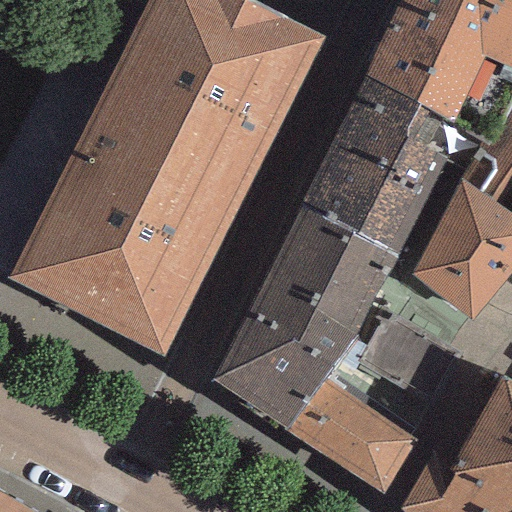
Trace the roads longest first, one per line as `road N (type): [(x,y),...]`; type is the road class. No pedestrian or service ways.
road 1 (residential): [(376,0),(130,481)]
road 2 (residential): [(0,418),(130,481)]
